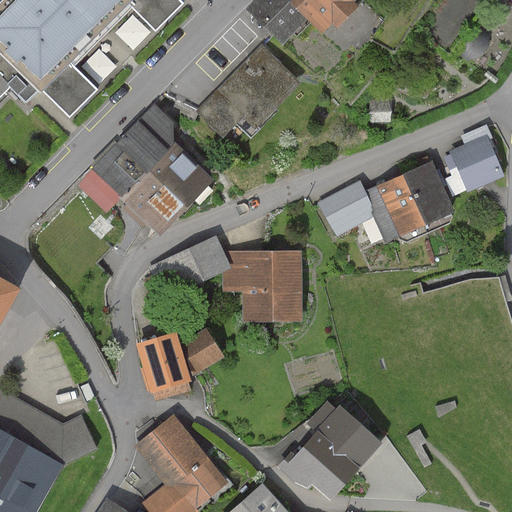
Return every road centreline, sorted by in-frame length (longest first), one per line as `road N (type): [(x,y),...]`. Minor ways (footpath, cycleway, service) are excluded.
road 1 (residential): [(115,411),(130,380),(117,300),(140,257),(511,106)]
road 2 (residential): [(230,0),(0,233)]
road 3 (residential): [(0,236),(72,329),(115,411)]
